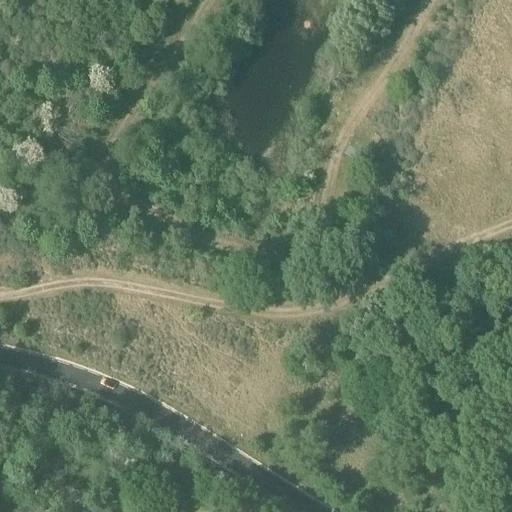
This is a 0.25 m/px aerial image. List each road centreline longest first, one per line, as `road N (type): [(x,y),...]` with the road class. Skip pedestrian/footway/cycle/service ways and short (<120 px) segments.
road 1 (track): [(511,225),(329,307),(275,315),(85,281),(0,293)]
road 2 (track): [(280,258),(194,238),(119,190),(111,167),(110,150),(142,93),(206,0)]
road 3 (tertiary): [(316,511),(140,401),(0,353)]
road 4 (track): [(280,258),(317,229),(339,141),(432,0)]
